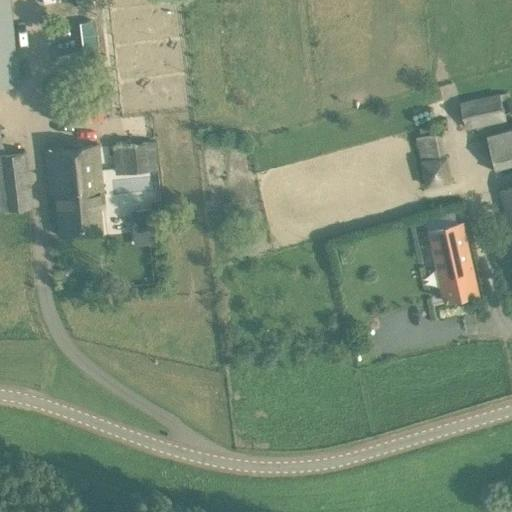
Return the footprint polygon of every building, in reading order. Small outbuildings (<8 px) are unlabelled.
[(0,0),(0,85),(18,83),(8,0),(0,0)] [(82,59),(110,57),(108,33),(80,35),(82,59)] [(467,126),(506,117),(500,93),(462,102),(467,126)] [(85,118),(102,117),(102,103),(85,103),(85,118)] [(511,162),(511,127),(488,134),(497,167),(511,162)] [(425,185),(452,182),(446,130),(419,133),(425,185)] [(0,209),(32,205),(24,150),(2,153),(0,139),(0,209)] [(118,192),(158,188),(153,140),(113,144),(118,192)] [(100,207),(104,207),(98,144),(46,149),(50,192),(55,192),(59,235),(102,231),(100,207)] [(511,229),(511,185),(501,189),(511,229)] [(150,210),(135,211),(137,227),(152,226),(150,210)] [(463,222),(457,224),(431,229),(446,300),(479,293),(463,222)]
